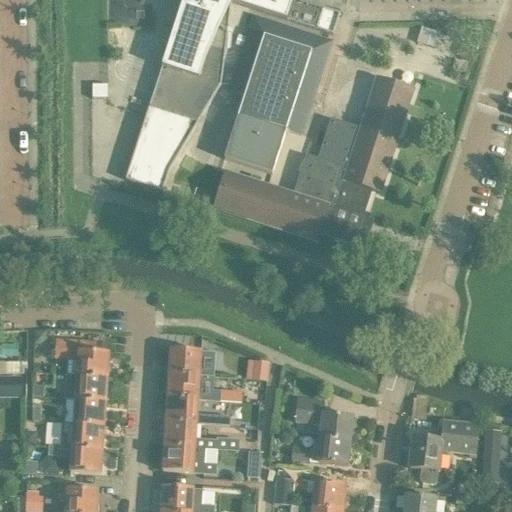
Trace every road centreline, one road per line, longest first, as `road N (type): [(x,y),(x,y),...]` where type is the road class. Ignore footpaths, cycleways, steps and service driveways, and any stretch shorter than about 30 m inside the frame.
road 1 (residential): [(511,31),(425,301)]
road 2 (residential): [(9,0),(10,227)]
road 3 (residential): [(133,511),(143,321)]
road 4 (residential): [(379,511),(392,405),(417,326)]
road 5 (residential): [(0,316),(128,303),(143,321)]
